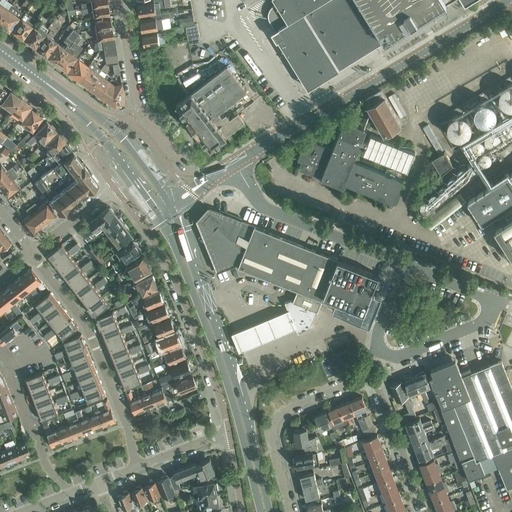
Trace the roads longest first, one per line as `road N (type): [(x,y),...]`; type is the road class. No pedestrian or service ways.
road 1 (residential): [(288,511),(272,422),(364,380),(376,386),(424,511)]
road 2 (primary): [(271,511),(231,365),(170,203)]
road 3 (primary): [(160,210),(224,366),(258,511)]
road 4 (residential): [(114,187),(171,268),(229,434)]
road 5 (residential): [(141,466),(89,330),(32,251)]
road 6 (unclassified): [(374,349),(404,355),(485,320),(493,300),(404,265)]
road 7 (unclassified): [(307,121),(504,0)]
road 8 (unknown): [(403,226),(423,124),(511,65)]
road 9 (unclassified): [(404,265),(262,207),(233,163)]
road 10 (primary): [(170,203),(115,130),(54,90)]
road 11 (residential): [(69,492),(50,473),(0,351)]
